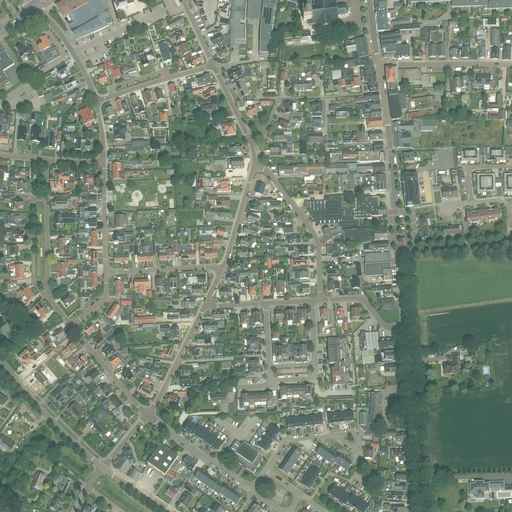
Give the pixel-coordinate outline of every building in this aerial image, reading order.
[(67,0),(56,6),(76,41),(107,27),(107,26),(110,25),(112,24),(111,20),(105,0),(67,0)] [(118,9),(134,4),(132,0),(123,0),(116,2),(118,9)] [(197,5),(197,0),(187,0),(190,5),(189,6),(191,10),(197,7),(197,5)] [(229,0),(229,4),(232,5),(230,20),(230,37),(230,41),(230,45),(230,47),(235,48),(235,40),(237,40),(238,40),(239,40),(245,40),(245,25),(240,25),(240,21),(244,21),(246,2),(244,2),(243,0),(229,0)] [(261,0),(247,0),(247,6),(246,19),(260,20),(261,0)] [(276,7),(277,0),(283,0),(300,6),(300,5),(302,0),(264,0),(264,1),(263,1),(261,17),(260,36),(259,54),(269,54),(273,26),(276,7)] [(336,28),(336,27),(335,28),(334,23),(335,23),(337,22),(338,23),(338,22),(339,22),(339,21),(338,21),(338,18),(342,18),(343,18),(345,18),(346,18),(345,16),(346,16),(347,16),(348,16),(348,15),(348,14),(349,13),(350,14),(350,13),(349,13),(349,12),(349,11),(348,11),(349,10),(349,9),(348,10),(348,9),(347,9),(347,8),(347,7),(346,8),(345,8),(344,8),(344,6),(343,6),(343,8),(341,8),(341,7),(337,7),(336,7),(336,4),(337,4),(336,4),(336,3),(335,3),(335,4),(333,4),(332,4),(331,0),(316,0),(312,0),(312,1),(314,1),(314,6),(311,6),(311,5),(310,5),(310,7),(306,7),(306,12),(302,12),(303,21),(307,20),(308,25),(312,25),(312,26),(313,26),(313,25),(316,24),(316,25),(317,25),(317,29),(316,29),(316,30),(332,28),(336,28)] [(511,7),(511,0),(488,0),(489,2),(482,2),(481,0),(452,0),(453,6),(481,5),(482,15),(489,15),(489,8),(511,7)] [(376,12),(387,11),(386,1),(376,1),(375,1),(376,12)] [(402,7),(403,10),(411,10),(410,2),(407,2),(407,6),(402,7)] [(378,32),(388,31),(390,30),(390,27),(388,27),(387,20),(395,19),(394,11),(386,12),(386,11),(376,13),(378,32)] [(126,20),(123,12),(117,14),(120,22),(126,20)] [(176,26),(177,28),(184,24),(181,17),(173,21),(172,19),(166,22),(168,26),(171,25),(172,27),(176,26)] [(449,27),(458,27),(458,18),(452,18),(452,21),(449,21),(449,27)] [(468,19),(459,20),(459,24),(460,24),(460,28),(465,28),(465,26),(468,26),(468,23),(468,19)] [(426,43),(430,43),(431,32),(437,32),(437,28),(428,28),(427,32),(427,35),(427,38),(427,41),(426,43)] [(176,41),(184,38),(181,32),(170,37),(171,40),(175,38),(176,41)] [(385,55),(395,53),(396,53),(397,58),(409,57),(409,46),(401,47),(401,43),(402,43),(400,33),(380,36),(382,50),(384,49),(385,55)] [(230,41),(230,37),(225,40),(224,37),(223,36),(222,36),(221,36),(220,35),(211,39),(214,46),(221,42),(223,45),(230,41)] [(40,39),(36,43),(41,52),(43,51),(44,54),(43,54),(43,55),(43,56),(47,62),(47,63),(48,63),(49,63),(59,57),(60,57),(60,56),(60,55),(56,48),(55,47),(54,48),(53,45),(51,47),(45,36),(40,39)] [(452,50),(450,50),(450,58),(457,58),(456,50),(455,50),(455,46),(458,46),(458,38),(455,38),(455,43),(452,43),(452,46),(451,46),(452,50)] [(355,41),(345,42),(347,53),(351,52),(353,61),(360,60),(359,58),(369,57),(365,39),(355,40),(355,41)] [(162,56),(164,63),(171,61),(169,54),(166,45),(165,45),(164,41),(152,44),(154,49),(159,48),(160,50),(162,56)] [(178,52),(181,58),(184,56),(183,55),(190,52),(190,51),(188,46),(187,46),(186,44),(179,47),(181,51),(178,52)] [(23,45),(17,48),(20,53),(19,54),(21,58),(27,53),(28,55),(34,51),(30,46),(26,49),(23,45)] [(437,56),(437,45),(429,45),(429,46),(429,57),(436,57),(436,56),(437,56)] [(437,45),(437,56),(438,56),(438,57),(445,57),(445,45),(437,45)] [(224,48),(216,51),(218,54),(217,54),(218,56),(219,56),(219,57),(220,58),(221,58),(223,58),(223,56),(223,55),(227,53),(228,52),(226,47),(224,48)] [(510,61),(511,50),(511,47),(503,47),(503,50),(503,60),(510,61)] [(491,53),(491,59),(499,59),(499,49),(492,49),(492,50),(491,51),(491,53)] [(6,53),(5,51),(0,53),(0,96),(0,97),(5,94),(5,86),(10,82),(3,71),(14,64),(11,59),(10,60),(6,53)] [(155,59),(152,51),(145,53),(143,52),(138,54),(140,59),(139,60),(141,67),(142,66),(142,67),(148,65),(147,60),(152,59),(155,59)] [(199,56),(195,58),(192,59),(191,55),(184,58),(187,65),(190,64),(192,67),(195,66),(198,64),(202,62),(202,61),(202,60),(202,59),(201,59),(199,56)] [(360,60),(353,61),(354,68),(364,66),(364,69),(374,68),(373,62),(370,62),(369,57),(359,58),(360,60)] [(111,61),(105,63),(107,70),(111,69),(111,72),(114,79),(115,78),(121,77),(118,70),(117,70),(116,67),(111,69),(110,65),(112,65),(111,61)] [(312,67),(312,76),(317,76),(317,67),(323,67),(323,61),(312,61),(312,67)] [(129,74),(136,72),(134,66),(133,67),(132,63),(129,64),(130,68),(128,68),(127,66),(123,67),(125,73),(128,72),(129,74)] [(29,77),(45,69),(43,65),(32,71),(29,67),(25,69),(29,77)] [(65,65),(57,70),(58,72),(57,73),(58,75),(60,74),(61,76),(69,71),(65,65)] [(227,73),(228,74),(227,74),(230,79),(237,76),(238,77),(241,75),(241,74),(243,73),(242,66),(237,67),(238,68),(235,70),(234,69),(230,71),(231,71),(227,73)] [(387,84),(394,83),(395,83),(398,82),(410,82),(421,82),(421,70),(418,70),(397,71),(397,68),(394,68),(393,68),(386,68),(387,84)] [(353,69),(331,71),(332,80),(354,78),(353,69)] [(374,69),(360,72),(363,83),(364,83),(368,83),(368,82),(376,81),(375,74),(374,69)] [(107,81),(106,76),(105,76),(105,73),(101,75),(101,77),(98,78),(100,83),(107,81)] [(198,87),(206,85),(211,84),(209,75),(203,76),(204,76),(196,78),(198,87)] [(483,85),(484,75),(477,75),(477,81),(474,81),(474,88),(477,88),(477,85),(483,85)] [(484,75),(483,85),(490,85),(489,89),(493,89),(493,82),(490,82),(490,76),(484,75)] [(237,81),(239,85),(235,86),(241,98),(249,94),(244,84),(247,83),(244,77),(237,81)] [(461,89),(460,78),(460,79),(454,79),(454,86),(451,86),(451,94),(451,96),(454,96),(454,94),(454,89),(461,89)] [(460,78),(461,89),(461,88),(468,88),(468,92),(471,92),(471,84),(468,84),(467,78),(460,78)] [(63,81),(68,89),(76,85),(73,79),(69,81),(68,79),(63,81)] [(353,79),(339,81),(340,87),(346,86),(351,85),(352,88),(360,87),(358,79),(353,80),(353,79)] [(268,91),(276,91),(275,80),(267,80),(268,91)] [(378,91),(376,81),(368,82),(368,83),(368,85),(369,92),(378,91)] [(185,92),(192,90),(191,83),(183,86),(185,92)] [(394,83),(387,84),(388,91),(397,91),(398,91),(397,87),(402,86),(402,83),(394,84),(394,83)] [(44,96),(40,85),(35,86),(38,95),(39,98),(44,96)] [(177,92),(176,89),(175,89),(174,85),(168,87),(170,94),(169,94),(170,97),(176,96),(177,98),(178,103),(181,103),(179,94),(177,95),(177,92)] [(214,88),(208,91),(203,94),(205,100),(210,97),(217,94),(214,88)] [(157,100),(157,101),(164,99),(163,98),(161,91),(161,90),(154,92),(155,93),(157,100)] [(68,96),(69,99),(71,99),(74,104),(78,103),(77,100),(82,98),(79,91),(68,96)] [(153,102),(150,92),(144,94),(147,104),(153,102)] [(364,102),(379,100),(379,94),(364,96),(364,99),(359,100),(359,98),(354,98),(355,103),(364,102)] [(410,94),(404,95),(389,97),(392,120),(400,119),(403,117),(402,111),(407,110),(405,101),(407,100),(408,112),(419,110),(419,112),(406,113),(406,120),(426,117),(426,118),(435,117),(434,108),(433,108),(432,101),(435,100),(434,97),(410,100),(410,94)] [(497,102),(497,105),(489,105),(489,109),(502,109),(502,96),(497,96),(497,100),(496,100),(496,102),(497,102)] [(132,106),(133,109),(139,107),(141,113),(145,112),(142,102),(139,104),(136,97),(134,97),(133,97),(131,97),(131,98),(130,98),(132,106)] [(124,111),(121,100),(116,102),(119,113),(124,111)] [(370,110),(380,109),(380,102),(367,104),(367,107),(362,107),(362,105),(356,105),(349,106),(349,111),(358,111),(370,110)] [(290,117),(302,118),(302,114),(296,113),(296,110),(296,103),(295,103),(285,103),(286,113),(290,113),(290,117)] [(322,104),(311,104),(312,109),(311,109),(311,113),(312,113),(312,117),(322,117),(322,104)] [(202,116),(217,115),(217,109),(219,109),(219,105),(217,105),(201,106),(202,116)] [(256,113),(259,111),(256,106),(253,107),(253,106),(250,108),(246,110),(247,113),(248,116),(249,115),(249,116),(256,113)] [(85,125),(94,120),(88,107),(78,112),(85,125)] [(112,117),(114,121),(118,120),(117,115),(115,116),(112,108),(106,110),(109,118),(112,117)] [(380,109),(370,110),(370,114),(364,114),(364,118),(371,118),(381,117),(380,109)] [(505,121),(506,111),(499,111),(499,114),(489,114),(488,120),(499,120),(499,121),(505,121)] [(188,122),(198,122),(198,117),(193,118),(193,117),(191,117),(191,113),(184,113),(184,117),(185,121),(188,121),(188,122)] [(0,132),(2,133),(3,126),(10,127),(11,124),(12,124),(13,120),(12,120),(12,117),(0,114),(0,132)] [(368,129),(382,127),(381,118),(367,119),(368,129)] [(282,126),(281,128),(285,130),(286,128),(290,130),(291,130),(292,128),(294,129),(296,124),(291,123),(289,123),(281,119),(279,124),(282,126)] [(395,134),(396,148),(402,148),(411,148),(411,143),(410,138),(421,137),(421,132),(432,132),(432,128),(437,128),(437,120),(421,121),(421,119),(413,119),(413,123),(403,123),(403,122),(400,123),(394,124),(395,133),(410,132),(410,135),(402,135),(402,134),(395,134)] [(229,123),(222,124),(223,128),(224,131),(224,136),(227,135),(235,134),(235,133),(235,132),(235,130),(234,130),(234,128),(233,124),(229,125),(229,123)] [(24,129),(18,129),(17,141),(25,141),(26,131),(29,132),(30,125),(25,124),(24,129)] [(115,140),(122,140),(122,132),(122,128),(122,127),(115,127),(115,128),(115,134),(114,134),(115,140)] [(41,128),(41,130),(33,129),(31,142),(32,142),(32,143),(36,143),(36,142),(40,142),(40,136),(41,137),(42,137),(42,132),(43,132),(44,128),(41,128)] [(314,128),(311,128),(305,128),(305,131),(307,131),(307,134),(309,134),(309,143),(321,143),(322,143),(322,138),(322,134),(314,134),(314,128)] [(370,141),(382,140),(381,131),(369,132),(370,141)] [(65,143),(65,138),(70,139),(70,133),(62,133),(61,143),(65,143)] [(344,143),(358,143),(358,133),(343,134),(344,143)] [(274,141),(284,140),(287,140),(287,143),(292,143),(292,140),(291,140),(290,136),(284,137),(283,134),(274,134),(274,141)] [(91,144),(89,144),(89,141),(86,141),(81,140),(76,140),(74,140),(74,143),(76,144),(76,150),(81,150),(91,151),(91,144)] [(379,152),(379,151),(383,151),(383,150),(383,144),(382,144),(374,144),(374,147),(371,147),(364,148),(361,148),(361,152),(372,151),(375,151),(375,152),(379,152)] [(234,146),(230,146),(231,152),(231,153),(224,154),(224,158),(236,157),(236,153),(235,153),(235,152),(242,151),(241,145),(234,145),(234,146)] [(270,153),(271,156),(282,156),(281,152),(287,152),(287,148),(281,149),(281,146),(278,146),(278,145),(274,145),(274,146),(270,146),(270,153)] [(509,156),(509,147),(505,147),(505,151),(496,151),(496,161),(505,161),(505,156),(509,156)] [(461,148),(457,148),(457,157),(461,157),(461,161),(470,161),(470,152),(461,152),(461,148)] [(483,156),(483,148),(479,148),(479,149),(476,149),(477,152),(470,152),(470,161),(479,161),(479,156),(483,156)] [(490,148),(483,148),(483,156),(487,156),(487,161),(496,161),(496,151),(490,151),(490,148)] [(127,154),(127,151),(123,151),(123,150),(115,150),(115,149),(114,149),(114,150),(112,151),(112,158),(123,158),(123,161),(127,161),(127,159),(128,159),(128,158),(129,158),(129,157),(129,156),(129,155),(128,155),(128,154),(127,154)] [(358,162),(361,163),(384,161),(383,154),(380,154),(379,153),(372,153),(372,152),(357,153),(343,154),(329,154),(329,160),(343,159),(357,158),(358,162)] [(404,155),(405,163),(414,162),(416,162),(416,158),(417,158),(417,154),(413,154),(404,155)] [(228,170),(232,170),(232,167),(243,167),(243,159),(232,160),(229,160),(229,164),(228,164),(228,170)] [(306,173),(310,173),(310,176),(325,176),(325,177),(329,176),(329,174),(336,174),(336,173),(348,172),(357,171),(357,172),(367,171),(367,170),(374,170),(374,173),(385,172),(384,164),(357,166),(357,164),(348,164),(348,165),(344,165),(344,164),(306,166),(297,166),(297,167),(292,167),(292,168),(279,168),(279,176),(293,175),(298,175),(298,172),(306,172),(306,173)] [(17,172),(17,177),(25,177),(25,176),(29,176),(30,170),(19,169),(18,172),(17,172)] [(119,171),(113,171),(113,179),(121,179),(121,175),(122,175),(122,171),(119,171)] [(477,174),(477,183),(486,183),(486,174),(486,171),(481,172),(481,174),(477,174)] [(504,174),(504,179),(498,179),(498,183),(501,183),(504,183),(511,183),(511,171),(508,171),(509,174),(504,174)] [(436,172),(428,172),(429,179),(432,178),(431,174),(433,174),(434,185),(437,185),(436,176),(436,172)] [(409,174),(404,175),(402,175),(403,178),(403,183),(405,183),(405,185),(404,186),(405,186),(405,187),(404,187),(405,195),(406,195),(406,198),(405,198),(406,198),(406,199),(405,200),(405,204),(406,207),(407,207),(413,207),(413,206),(420,205),(417,174),(409,175),(409,174)] [(495,174),(486,174),(486,183),(495,183),(495,184),(498,184),(498,183),(498,179),(495,179),(495,174)] [(90,176),(84,176),(84,186),(84,193),(80,193),(80,196),(80,197),(87,197),(87,193),(94,193),(94,185),(93,185),(93,177),(90,177),(90,176)] [(375,186),(386,186),(385,176),(384,176),(371,177),(371,184),(375,184),(375,186)] [(225,185),(229,185),(229,181),(224,181),(224,182),(221,182),(221,178),(214,178),(214,182),(214,186),(218,186),(221,186),(221,187),(221,188),(224,188),(224,187),(225,187),(225,185)] [(364,178),(364,182),(362,182),(363,192),(371,191),(370,178),(364,178)] [(22,181),(22,180),(13,180),(10,180),(10,186),(13,186),(13,183),(18,183),(19,191),(20,191),(20,193),(24,193),(24,191),(24,187),(26,187),(26,181),(22,181)] [(268,194),(269,191),(264,190),(265,185),(258,183),(255,193),(262,195),(267,196),(268,194)] [(477,193),(486,193),(486,183),(477,183),(474,183),(474,188),(477,188),(477,193)] [(495,187),(495,184),(495,183),(486,183),(486,193),(486,195),(491,195),(491,193),(495,193),(495,187)] [(504,193),(511,192),(511,183),(504,183),(501,183),(501,187),(501,188),(504,188),(504,193)] [(459,184),(458,184),(455,185),(452,185),(453,188),(442,189),(443,199),(449,198),(449,197),(452,197),(452,198),(457,197),(457,193),(460,193),(459,184)] [(316,197),(316,188),(316,185),(307,185),(307,189),(309,189),(309,196),(315,196),(315,197),(316,197)] [(324,188),(316,188),(316,197),(317,196),(324,196),(324,192),(324,188)] [(8,196),(3,196),(2,196),(2,199),(11,199),(11,210),(17,210),(17,208),(20,208),(20,207),(23,207),(23,205),(24,205),(24,202),(23,202),(23,201),(21,201),(21,200),(14,200),(14,196),(8,196)] [(217,196),(210,196),(206,196),(206,201),(210,201),(217,201),(217,206),(229,206),(229,199),(217,199),(217,196)] [(384,198),(369,198),(371,240),(386,239),(386,231),(385,220),(385,212),(385,206),(384,206),(384,198)] [(67,208),(67,199),(55,199),(55,208),(67,208)] [(83,208),(84,208),(90,208),(90,205),(96,205),(96,199),(83,199),(83,202),(83,204),(79,204),(79,208),(83,208)] [(267,199),(266,199),(266,203),(271,203),(271,209),(281,209),(281,206),(282,206),(282,205),(281,205),(279,202),(279,201),(273,202),(273,199),(267,199)] [(258,211),(262,212),(262,208),(259,208),(260,204),(252,202),(251,206),(250,206),(250,207),(251,208),(250,209),(258,211)] [(340,203),(310,205),(311,216),(340,214),(340,203)] [(469,210),(466,211),(466,213),(467,218),(467,222),(467,224),(500,220),(500,219),(499,218),(499,214),(501,214),(501,209),(498,210),(498,209),(498,207),(495,207),(495,209),(485,211),(485,208),(479,209),(479,211),(469,213),(469,210)] [(286,219),(287,218),(284,213),(277,217),(274,219),(277,222),(280,221),(281,222),(285,222),(287,221),(286,219)] [(8,215),(8,216),(3,216),(3,226),(9,225),(16,225),(16,220),(21,219),(20,214),(19,215),(19,214),(12,214),(12,215),(8,215)] [(256,222),(257,219),(259,220),(259,217),(257,217),(249,214),(248,217),(247,217),(247,218),(248,219),(247,220),(256,222)] [(55,216),(55,224),(61,224),(61,223),(63,223),(63,224),(75,224),(75,218),(78,218),(78,216),(75,216),(63,216),(63,217),(61,217),(61,216),(55,216)] [(420,228),(428,227),(427,219),(430,219),(430,216),(423,217),(423,220),(419,220),(420,228)] [(279,228),(282,228),(283,228),(284,233),(293,233),(292,226),(285,226),(285,224),(279,224),(279,228)] [(442,228),(443,236),(459,234),(459,232),(462,232),(461,226),(442,228)] [(252,235),(255,236),(256,230),(253,229),(254,229),(245,227),(244,233),(252,235)] [(428,227),(420,228),(421,239),(432,237),(432,234),(429,235),(428,227)] [(337,232),(341,231),(341,228),(330,231),(329,229),(322,231),(324,236),(337,232)] [(21,231),(13,232),(13,229),(0,230),(0,234),(8,234),(8,235),(8,236),(9,237),(10,238),(11,238),(12,238),(13,238),(13,239),(16,239),(19,239),(19,242),(24,242),(24,232),(21,232),(21,231)] [(217,234),(217,235),(216,238),(221,240),(223,236),(224,237),(225,231),(218,229),(218,231),(215,230),(214,233),(217,234)] [(337,232),(324,236),(326,242),(333,240),(332,237),(335,236),(338,235),(337,232)] [(120,234),(114,234),(114,241),(119,241),(119,242),(124,242),(124,237),(123,237),(123,235),(120,235),(120,234)] [(289,244),(300,243),(301,242),(301,240),(301,239),(300,239),(300,236),(296,237),(296,235),(286,236),(286,242),(289,242),(289,244)] [(252,245),(253,241),(250,240),(250,241),(242,239),(241,242),(240,242),(240,244),(240,245),(249,248),(249,245),(252,245)] [(387,243),(363,244),(363,251),(369,251),(389,250),(388,243),(387,243)] [(17,247),(7,247),(8,256),(18,256),(18,251),(17,251),(17,247)] [(65,247),(59,247),(59,254),(63,254),(63,258),(70,258),(70,254),(69,254),(69,250),(65,250),(65,249),(70,249),(70,247),(67,247),(65,247)] [(167,260),(166,247),(163,247),(163,250),(159,251),(159,248),(156,248),(156,254),(159,254),(160,260),(167,260)] [(217,250),(215,250),(212,250),(205,250),(205,248),(200,249),(200,257),(205,257),(205,258),(213,258),(213,257),(217,257),(217,250)] [(246,256),(249,256),(250,253),(247,253),(247,252),(239,250),(238,253),(237,253),(237,255),(237,256),(245,259),(246,256)] [(91,267),(97,267),(97,253),(88,253),(88,257),(91,257),(91,267)] [(376,283),(371,283),(372,289),(377,288),(377,285),(390,284),(389,284),(389,281),(390,281),(390,276),(389,276),(388,273),(389,273),(389,269),(388,269),(388,266),(389,266),(388,258),(387,258),(387,255),(388,255),(388,254),(374,255),(376,283)] [(299,280),(309,279),(308,272),(306,273),(306,268),(293,269),(293,273),(295,273),(295,280),(296,280),(299,280)] [(24,273),(16,273),(16,277),(12,277),(13,280),(15,280),(15,282),(10,282),(10,285),(8,285),(8,289),(11,288),(11,286),(14,286),(14,285),(17,285),(17,280),(16,280),(16,279),(24,279),(24,273)] [(226,278),(226,282),(227,282),(227,283),(235,283),(235,284),(239,284),(239,277),(238,276),(227,276),(227,278),(226,278)] [(176,279),(169,280),(170,287),(166,287),(167,296),(170,296),(170,289),(176,289),(176,279)] [(350,281),(350,284),(352,284),(352,289),(360,289),(359,283),(359,280),(350,281)] [(272,281),(273,288),(273,292),(277,292),(277,294),(280,294),(280,295),(281,295),(283,295),(284,295),(284,294),(284,288),(285,288),(285,287),(285,284),(284,284),(284,282),(280,282),(280,281),(279,281),(272,281)] [(74,285),(70,289),(73,293),(77,289),(79,287),(76,283),(73,285),(74,285)] [(293,283),(293,289),(297,288),(298,294),(300,294),(301,295),(304,295),(304,293),(309,293),(309,286),(303,286),(300,286),(300,283),(293,283)] [(25,296),(31,291),(26,286),(21,291),(20,290),(17,293),(19,295),(22,293),(25,296)] [(383,291),(384,296),(392,295),(392,294),(393,294),(393,292),(392,292),(392,288),(386,289),(386,288),(374,289),(375,292),(383,291)] [(31,291),(25,296),(27,299),(24,302),(27,305),(29,302),(29,301),(35,296),(31,291)] [(69,304),(75,300),(70,294),(68,295),(61,300),(65,305),(68,303),(69,304)] [(381,301),(382,309),(394,308),(393,300),(381,301)] [(38,313),(44,308),(40,303),(34,308),(34,307),(31,309),(33,312),(36,310),(38,313)] [(112,310),(123,317),(126,312),(120,308),(120,307),(115,304),(112,310)] [(44,308),(38,313),(41,316),(38,319),(40,321),(43,319),(42,318),(48,313),(44,308)] [(350,313),(351,321),(355,320),(355,318),(359,318),(359,317),(360,317),(360,314),(359,314),(359,309),(351,310),(351,313),(350,313)] [(123,317),(112,310),(108,316),(112,319),(114,316),(117,318),(119,315),(123,317)] [(328,321),(327,310),(320,310),(321,319),(322,318),(322,321),(320,321),(321,324),(318,324),(318,337),(322,336),(322,337),(329,336),(328,334),(322,334),(322,327),(327,327),(327,321),(328,321)] [(343,310),(337,310),(337,318),(338,318),(339,321),(337,321),(337,324),(342,323),(343,330),(347,330),(347,318),(344,318),(344,317),(344,313),(343,313),(343,310)] [(296,315),(297,324),(299,324),(300,321),(305,321),(305,311),(299,311),(299,315),(296,315)] [(279,324),(283,324),(283,312),(275,313),(276,319),(274,319),(275,323),(279,322),(279,324)] [(297,324),(296,315),(293,316),(293,312),(287,312),(287,322),(292,322),(293,325),(297,324)] [(251,327),(251,318),(248,318),(247,314),(241,315),(242,325),(247,324),(248,327),(251,327)] [(254,318),(251,318),(251,327),(254,327),(255,324),(260,324),(260,314),(253,314),(254,318)] [(108,323),(101,315),(98,318),(106,327),(109,325),(108,324),(108,323)] [(156,324),(156,317),(135,318),(135,325),(156,324)] [(214,324),(219,324),(223,324),(223,321),(219,321),(219,322),(215,322),(215,321),(210,321),(210,324),(204,324),(204,325),(203,326),(203,327),(204,328),(204,331),(208,331),(208,332),(212,331),(215,331),(214,324)] [(7,323),(0,330),(0,332),(8,340),(15,332),(7,323)] [(47,331),(43,324),(39,327),(43,333),(47,331)] [(91,325),(90,325),(84,330),(89,335),(92,332),(93,332),(95,331),(95,332),(98,329),(95,325),(94,326),(93,324),(91,325)] [(106,327),(105,327),(103,329),(106,334),(112,329),(109,325),(106,327)] [(169,326),(161,327),(161,333),(166,333),(167,338),(169,338),(169,339),(172,339),(180,339),(179,329),(175,329),(175,328),(173,328),(173,329),(172,329),(171,329),(170,329),(169,326)] [(56,334),(53,337),(55,339),(58,337),(60,339),(62,337),(63,337),(65,334),(61,329),(59,332),(58,330),(55,333),(56,334)] [(373,350),(390,349),(390,348),(395,347),(394,339),(383,340),(383,339),(378,339),(377,332),(365,334),(367,352),(365,352),(362,352),(363,365),(374,363),(373,350)] [(43,337),(49,345),(53,342),(49,337),(50,336),(48,333),(43,337)] [(97,337),(93,341),(98,346),(104,340),(106,339),(102,333),(100,335),(99,335),(97,337)] [(110,344),(118,338),(115,334),(107,341),(110,344)] [(248,345),(258,345),(258,344),(258,341),(257,339),(254,339),(254,336),(245,336),(245,339),(248,341),(248,345)] [(58,337),(55,339),(56,340),(53,343),(56,347),(54,349),(57,352),(61,348),(60,346),(66,341),(62,337),(63,337),(62,337),(60,339),(58,337)] [(328,340),(329,364),(334,364),(335,369),(332,369),(333,386),(348,385),(345,339),(328,340)] [(66,349),(62,352),(64,355),(70,351),(72,353),(77,349),(73,343),(67,348),(68,348),(66,349)] [(304,346),(300,347),(300,357),(301,357),(305,357),(305,356),(306,356),(306,352),(309,352),(309,343),(306,343),(304,346)] [(282,348),(282,358),(283,358),(283,357),(283,358),(287,358),(287,357),(288,357),(288,353),(291,353),(291,344),(288,344),(287,347),(282,348)] [(294,344),(291,344),(291,353),(294,353),(294,357),(296,357),(299,357),(300,357),(300,347),(295,347),(294,344)] [(111,345),(103,352),(107,357),(111,354),(111,355),(113,352),(115,354),(117,352),(114,348),(114,347),(113,345),(111,345)] [(258,345),(248,345),(248,346),(248,350),(245,352),(245,355),(254,354),(254,351),(258,351),(258,349),(258,346),(258,345)] [(282,358),(282,348),(277,348),(275,345),(272,345),(273,354),(276,354),(276,358),(278,358),(281,358),(282,358)] [(124,346),(121,349),(119,350),(122,354),(125,351),(127,354),(126,354),(129,357),(124,361),(123,359),(120,356),(118,354),(116,356),(110,361),(114,366),(116,364),(117,364),(122,360),(123,362),(122,363),(124,365),(132,358),(124,346)] [(47,357),(54,351),(50,347),(43,353),(47,357)] [(168,349),(165,348),(163,353),(160,352),(158,356),(163,358),(165,355),(170,357),(174,351),(169,348),(168,349)] [(21,361),(22,361),(24,364),(23,365),(27,368),(29,366),(30,366),(32,364),(32,363),(34,361),(34,360),(37,357),(35,354),(32,357),(32,356),(30,357),(28,355),(29,354),(26,350),(18,357),(21,361)] [(380,353),(384,353),(385,359),(388,359),(388,360),(392,360),(392,358),(395,358),(394,351),(388,351),(388,350),(380,350),(380,353)] [(444,367),(443,367),(444,370),(445,370),(445,372),(448,371),(448,374),(454,374),(454,375),(455,375),(455,376),(456,376),(456,375),(457,375),(457,374),(457,373),(458,373),(457,368),(460,368),(459,354),(453,355),(453,365),(450,365),(450,363),(444,364),(444,367)] [(83,357),(79,360),(79,361),(77,363),(77,362),(75,364),(73,362),(69,365),(71,368),(75,364),(81,372),(87,367),(85,365),(88,362),(83,357)] [(132,358),(124,365),(126,367),(123,369),(125,371),(121,374),(123,377),(122,377),(123,378),(124,379),(125,379),(127,378),(129,381),(130,380),(131,382),(135,379),(133,377),(134,377),(130,372),(133,369),(131,366),(136,362),(133,359),(132,358)] [(249,368),(259,368),(259,367),(259,363),(259,362),(255,362),(255,359),(246,359),(246,362),(249,364),(249,368)] [(145,363),(144,369),(151,370),(162,372),(163,368),(152,366),(150,365),(150,364),(145,363)] [(384,366),(385,373),(396,372),(395,365),(384,366)] [(42,366),(35,372),(37,374),(35,377),(42,385),(44,383),(45,384),(48,381),(41,373),(45,369),(42,366)] [(181,375),(189,376),(189,374),(193,374),(193,368),(181,367),(181,375)] [(259,368),(249,368),(249,373),(246,375),(247,378),(256,377),(255,374),(259,374),(259,372),(260,372),(259,369),(259,368)] [(151,370),(144,369),(147,370),(147,373),(151,374),(150,377),(155,378),(156,375),(162,376),(162,372),(151,370)] [(90,373),(84,377),(87,380),(90,378),(92,381),(93,380),(94,380),(95,379),(95,378),(99,375),(94,370),(91,373),(90,373)] [(60,387),(51,395),(59,404),(60,403),(59,402),(66,395),(69,399),(73,395),(64,386),(71,379),(66,374),(61,378),(62,379),(57,383),(61,388),(60,387)] [(181,387),(190,387),(190,379),(181,380),(181,387)] [(88,387),(93,392),(98,388),(93,382),(88,387)] [(140,391),(143,393),(150,397),(151,396),(152,395),(152,394),(153,392),(149,389),(150,386),(145,383),(143,386),(140,391)] [(107,385),(100,390),(107,397),(113,392),(107,385)] [(310,387),(304,387),(305,395),(309,395),(311,398),(314,398),(314,390),(311,391),(310,387)] [(287,396),(286,388),(280,388),(281,392),(277,392),(278,400),(281,400),(282,397),(287,396)] [(78,395),(83,400),(87,396),(82,390),(78,395)] [(380,394),(371,393),(370,415),(367,415),(367,413),(360,413),(359,425),(360,425),(360,428),(364,432),(366,432),(365,437),(371,437),(371,428),(372,425),(378,425),(380,394)] [(180,399),(178,397),(175,396),(171,394),(168,400),(175,403),(178,404),(180,399)] [(272,394),(266,394),(267,403),(271,402),(273,405),(276,405),(276,398),(272,398),(272,394)] [(0,406),(3,409),(6,404),(8,400),(0,395),(0,406)] [(211,395),(211,404),(226,403),(225,395),(211,395)] [(249,404),(248,395),(242,395),(243,399),(239,400),(240,407),(243,407),(244,404),(249,404)] [(113,407),(115,406),(117,409),(123,405),(116,396),(110,401),(113,404),(112,405),(113,407)] [(85,420),(88,416),(76,403),(69,409),(79,420),(83,417),(85,420)] [(128,420),(134,415),(128,408),(122,412),(128,420)] [(347,413),(349,423),(351,423),(351,421),(354,421),(353,417),(356,417),(356,412),(353,412),(352,408),(350,408),(350,412),(347,413)] [(333,423),(332,411),(330,411),(330,415),(328,415),(327,412),(325,413),(326,420),(328,420),(329,426),(331,425),(331,424),(333,423)] [(90,420),(95,426),(93,428),(103,437),(109,432),(99,422),(100,421),(94,416),(90,420)] [(187,434),(193,425),(190,423),(193,420),(191,419),(183,430),(186,431),(185,433),(187,434)] [(199,425),(193,434),(195,436),(194,437),(196,438),(203,430),(200,428),(202,424),(202,425),(203,423),(201,422),(200,423),(199,425)] [(195,427),(193,425),(187,434),(189,435),(190,434),(192,436),(193,434),(199,425),(198,424),(195,427)] [(118,431),(114,435),(117,438),(124,430),(118,425),(115,428),(118,431)] [(267,426),(266,428),(277,435),(279,433),(280,434),(281,432),(278,430),(275,427),(272,426),(271,428),(267,426)] [(203,430),(196,438),(198,440),(199,438),(201,440),(209,429),(207,428),(205,431),(203,430)] [(277,435),(266,428),(265,430),(268,432),(267,434),(275,440),(277,438),(275,438),(277,435)] [(210,430),(209,429),(201,440),(203,441),(202,443),(204,444),(210,435),(208,433),(210,430)] [(408,441),(407,433),(397,434),(396,431),(385,431),(385,437),(394,437),(394,442),(397,442),(408,441)] [(213,437),(210,435),(204,444),(206,445),(207,444),(209,445),(217,435),(215,434),(213,437)] [(262,435),(261,436),(271,444),(273,441),(274,442),(275,440),(267,434),(265,437),(262,435)] [(217,435),(209,445),(212,447),(211,448),(213,450),(219,441),(216,439),(218,436),(217,435)] [(2,436),(0,439),(0,444),(10,451),(15,443),(2,436)] [(271,444),(261,436),(259,438),(262,440),(261,443),(270,449),(271,447),(270,446),(271,444)] [(219,441),(213,450),(215,451),(215,450),(218,451),(225,441),(223,439),(221,443),(219,441)] [(232,459),(253,473),(263,459),(258,456),(242,444),(242,445),(236,441),(235,443),(233,444),(233,445),(232,448),(230,449),(230,450),(229,452),(227,453),(227,454),(226,456),(232,460),(232,459)] [(259,451),(248,444),(244,441),(243,443),(257,453),(259,451)] [(371,442),(370,447),(376,448),(375,452),(377,452),(378,448),(378,443),(371,442)] [(270,449),(261,443),(259,445),(256,443),(255,445),(265,452),(267,450),(268,451),(270,449)] [(178,456),(160,444),(147,463),(165,475),(178,456)] [(320,457),(326,448),(324,447),(323,448),(321,446),(314,457),(315,458),(317,455),(320,457)] [(380,447),(379,457),(381,457),(381,451),(388,452),(388,447),(380,447)] [(326,448),(320,457),(322,458),(320,462),(322,463),(329,452),(327,451),(328,449),(326,448)] [(365,448),(364,458),(372,459),(373,449),(365,448)] [(291,450),(290,452),(299,458),(300,456),(304,458),(305,456),(294,449),(292,451),(291,450)] [(404,453),(404,450),(394,450),(394,451),(391,451),(391,457),(394,457),(399,457),(399,461),(404,461),(404,457),(404,456),(405,456),(405,453),(404,453)] [(290,455),(288,457),(299,465),(300,463),(297,461),(299,458),(290,452),(288,454),(290,455)] [(329,452),(322,463),(323,464),(324,464),(326,461),(328,462),(334,454),(332,452),(332,454),(329,452)] [(120,471),(129,457),(124,454),(120,460),(115,468),(120,471)] [(334,454),(328,462),(331,464),(329,467),(330,469),(332,466),(334,463),(337,458),(335,456),(336,455),(334,454)] [(337,458),(334,463),(336,464),(333,470),(335,471),(336,469),(344,458),(341,457),(342,455),(340,454),(337,458)] [(186,468),(192,459),(187,456),(181,465),(178,463),(173,470),(177,472),(180,467),(182,468),(183,466),(186,468)] [(133,460),(129,457),(120,471),(125,474),(130,465),(130,466),(131,464),(134,465),(135,465),(136,463),(136,462),(133,460)] [(285,459),(284,461),(293,467),(295,464),(298,466),(299,465),(288,457),(287,460),(285,459)] [(344,458),(336,469),(338,470),(340,467),(342,468),(349,460),(347,458),(346,460),(344,458)] [(197,463),(192,459),(186,468),(188,470),(187,472),(189,473),(186,478),(189,480),(189,479),(193,474),(190,472),(197,463)] [(349,460),(342,468),(345,470),(343,473),(344,475),(347,471),(350,467),(352,464),(350,462),(350,461),(349,460)] [(284,463),(283,466),(295,474),(296,472),(294,471),(291,469),(293,467),(284,461),(283,462),(284,463)] [(309,472),(318,478),(320,476),(318,475),(320,473),(309,465),(308,467),(311,469),(309,472)] [(297,475),(295,474),(283,466),(281,468),(280,467),(278,469),(287,475),(289,472),(292,475),(292,474),(295,477),(297,475)] [(132,468),(127,476),(133,480),(136,482),(142,474),(132,468)] [(153,475),(158,479),(162,474),(156,470),(153,475)] [(202,471),(201,472),(199,470),(195,476),(193,474),(189,479),(192,481),(193,482),(196,479),(198,481),(204,472),(202,471)] [(176,474),(169,471),(167,476),(173,479),(176,474)] [(40,490),(45,475),(37,472),(31,487),(40,490)] [(204,472),(198,481),(201,482),(198,486),(200,487),(207,476),(205,475),(206,473),(204,472)] [(303,474),(304,474),(300,472),(299,473),(302,476),(305,478),(304,480),(312,486),(314,484),(313,483),(314,481),(303,474)] [(305,472),(304,474),(303,474),(314,481),(316,479),(317,480),(318,478),(309,472),(308,474),(305,472)] [(73,486),(75,482),(60,474),(58,479),(62,481),(58,490),(65,494),(69,484),(73,486)] [(207,476),(200,487),(202,488),(204,485),(207,487),(212,478),(211,477),(210,478),(207,476)] [(212,478),(207,487),(209,488),(207,491),(207,492),(209,493),(216,482),(213,480),(214,479),(212,478)] [(312,486),(304,480),(302,483),(299,481),(298,482),(308,490),(310,487),(311,488),(312,486)] [(218,483),(216,482),(209,493),(210,494),(212,490),(215,492),(221,483),(219,482),(218,483)] [(406,492),(406,485),(399,485),(399,482),(387,482),(387,486),(391,486),(391,490),(395,491),(406,492)] [(482,482),(475,482),(475,484),(470,484),(470,494),(475,493),(475,499),(484,499),(484,493),(489,493),(488,484),(482,484),(482,482)] [(184,489),(191,494),(195,488),(188,483),(184,489)] [(223,485),(221,483),(215,492),(217,494),(215,497),(217,498),(217,497),(218,497),(224,488),(222,486),(223,485)] [(333,499),(338,489),(336,487),(338,484),(336,483),(332,489),(328,494),(331,495),(330,497),(332,498),(333,499)] [(227,488),(225,486),(218,497),(219,498),(221,495),(224,497),(230,488),(228,487),(227,488)] [(275,495),(283,499),(288,488),(283,486),(282,488),(278,487),(275,495)] [(170,488),(166,494),(173,498),(177,493),(176,493),(178,490),(174,487),(172,490),(170,488)] [(232,489),(230,488),(224,497),(226,498),(224,501),(226,503),(233,492),(231,490),(232,489)] [(338,489),(333,499),(334,499),(335,498),(338,500),(344,489),(343,488),(340,491),(338,489)] [(346,490),(344,489),(338,500),(339,501),(338,502),(341,504),(347,495),(344,493),(346,490)] [(235,493),(233,492),(226,503),(227,504),(230,501),(232,502),(238,493),(236,492),(235,493)] [(353,495),(348,503),(349,504),(348,506),(351,508),(356,498),(354,497),(356,493),(354,492),(353,495)] [(179,502),(186,507),(193,498),(185,493),(179,502)] [(240,495),(238,493),(232,502),(235,504),(232,507),(234,508),(236,506),(241,498),(239,496),(240,495)] [(349,497),(347,495),(341,504),(342,505),(343,504),(345,505),(347,503),(348,503),(353,495),(351,493),(349,497)] [(62,507),(64,503),(52,497),(54,498),(51,503),(53,504),(51,508),(57,511),(56,511),(60,506),(62,507)] [(359,500),(356,498),(351,508),(352,508),(353,507),(356,509),(362,498),(361,497),(359,500)] [(364,499),(362,498),(356,509),(357,510),(357,511),(360,511),(365,504),(362,502),(364,499)] [(365,504),(360,511),(365,511),(368,508),(372,511),(373,501),(371,500),(369,502),(367,506),(365,504)] [(30,505),(23,502),(21,508),(28,511),(30,505)] [(215,511),(220,505),(215,502),(210,508),(215,511)]
